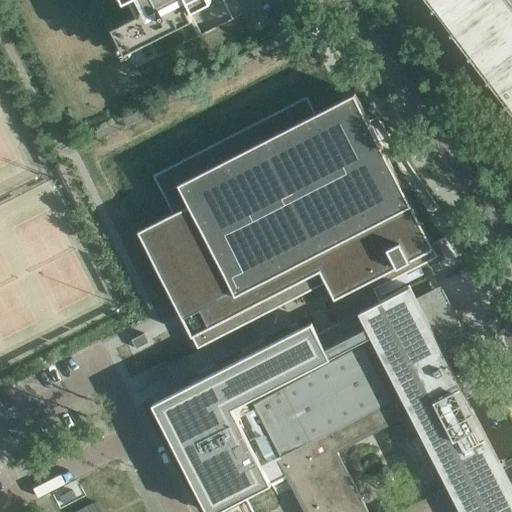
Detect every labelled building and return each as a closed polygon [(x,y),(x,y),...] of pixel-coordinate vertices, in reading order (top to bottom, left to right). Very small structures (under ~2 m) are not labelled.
[(112,26),(112,27),(121,44),(125,41),(130,50),(193,18),(189,11),(209,0),(124,0),(131,0),(138,13),(112,26)] [(470,0),(439,0),(458,24),(477,10),(470,0)] [(511,7),(506,0),(485,0),(489,4),(457,27),(511,100),(511,7)] [(172,213),(138,230),(167,286),(198,347),(321,284),(340,322),(364,310),(363,309),(381,300),(374,287),(426,261),(427,260),(437,255),(431,245),(431,244),(432,244),(431,243),(379,142),(376,135),(369,122),(369,121),(354,93),(352,94),(341,99),(315,112),(306,95),(153,175),(172,213)] [(411,285),(381,300),(363,309),(364,310),(340,322),(317,333),(311,320),(152,403),(207,511),(210,511),(286,473),(305,511),(511,511),(511,483),(468,398),(445,352),(461,345),(435,294),(419,302),(411,285)] [(144,333),(131,339),(136,348),(148,342),(144,333)] [(164,360),(147,370),(153,383),(171,374),(166,363),(164,360)] [(76,511),(101,511),(96,502),(76,511)]
